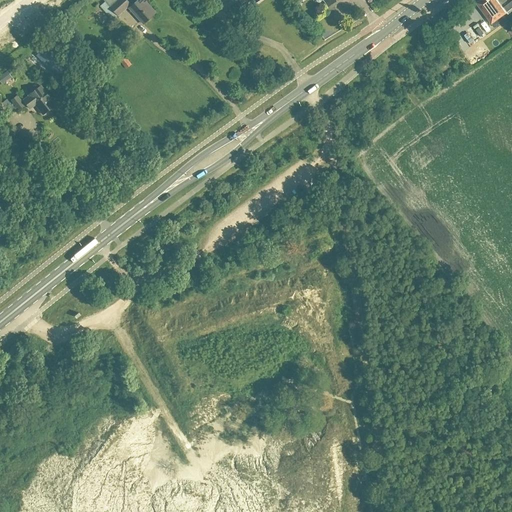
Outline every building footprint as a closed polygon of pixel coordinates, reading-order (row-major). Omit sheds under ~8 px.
[(103,0),(118,16),(131,4),(127,0),(103,0)] [(137,0),(129,8),(144,24),(156,13),(145,1),(146,0),(137,0)] [(496,0),(485,0),(486,1),(484,2),(490,11),(500,5),(496,0)] [(510,17),(511,14),(511,0),(503,8),(510,17)] [(495,25),(504,21),(501,14),(492,18),(495,25)] [(488,19),(483,24),(490,32),(496,26),(488,19)] [(79,34),(74,27),(68,31),(73,38),(79,34)] [(67,65),(48,44),(37,54),(57,75),(67,65)] [(132,65),(127,59),(121,63),(126,69),(132,65)] [(3,79),(10,81),(13,73),(6,71),(3,79)] [(30,109),(35,105),(43,115),(56,105),(41,86),(28,95),(29,96),(24,101),(30,109)] [(12,100),(19,110),(25,106),(18,96),(12,100)] [(0,99),(0,111),(5,118),(11,114),(0,99)]
